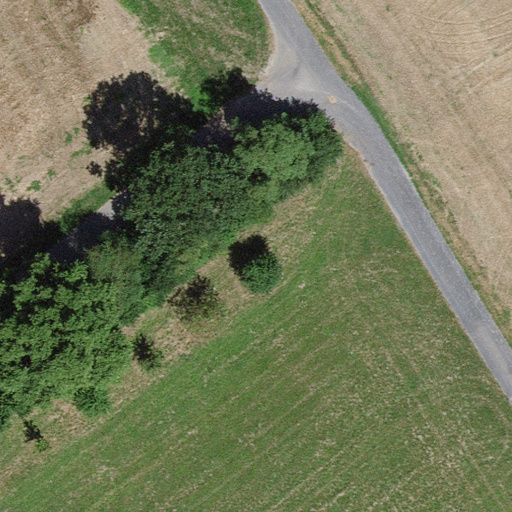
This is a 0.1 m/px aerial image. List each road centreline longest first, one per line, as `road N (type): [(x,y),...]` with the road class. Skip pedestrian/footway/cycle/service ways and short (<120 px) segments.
road 1 (track): [(307,63),(0,306)]
road 2 (track): [(511,371),(307,63)]
